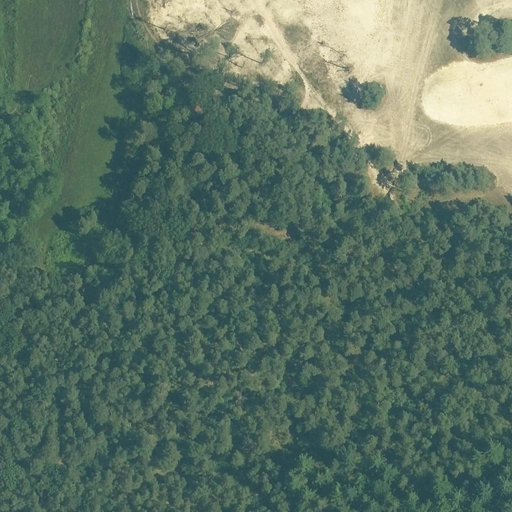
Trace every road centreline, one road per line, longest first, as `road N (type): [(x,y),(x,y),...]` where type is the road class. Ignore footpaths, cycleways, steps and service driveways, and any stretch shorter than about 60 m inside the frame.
road 1 (track): [(273,511),(205,472),(57,470),(0,493)]
road 2 (track): [(343,128),(511,361)]
road 3 (track): [(57,470),(52,382),(77,312),(73,298)]
